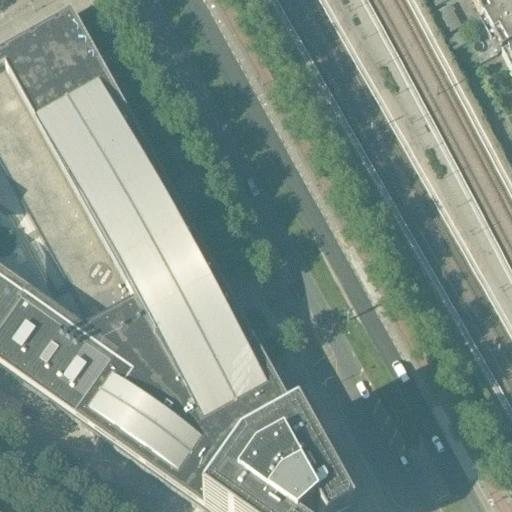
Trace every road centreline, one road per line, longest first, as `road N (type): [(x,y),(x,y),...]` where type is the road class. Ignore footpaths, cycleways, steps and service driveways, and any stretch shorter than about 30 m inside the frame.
road 1 (secondary): [(477,511),(190,0)]
road 2 (secondary): [(149,0),(434,511)]
road 3 (residential): [(147,511),(0,408)]
